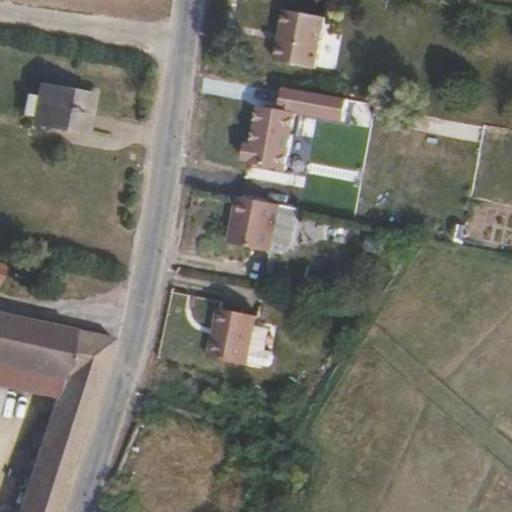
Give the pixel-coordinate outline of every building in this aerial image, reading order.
[(325,73),(335,20),(296,13),(285,66),(325,73)] [(92,135),(100,95),(49,86),(47,98),(43,120),(42,125),(92,135)] [(43,120),(47,98),(30,95),(26,116),(43,120)] [(277,248),(286,205),(244,196),(235,244),(276,251),(277,248)] [(301,240),(306,209),(286,205),(277,248),(287,249),(295,247),(301,240)] [(0,281),(9,285),(16,266),(0,260),(0,281)] [(42,300),(47,279),(28,274),(22,295),(42,300)] [(255,361),(262,327),(265,316),(227,308),(217,357),(254,365),(255,361)] [(63,511),(119,337),(87,330),(0,311),(0,361),(0,362),(71,378),(28,511),(63,511)] [(280,362),(281,356),(278,352),(272,351),(276,330),(262,327),(255,361),(274,366),(278,365),(280,362)]
